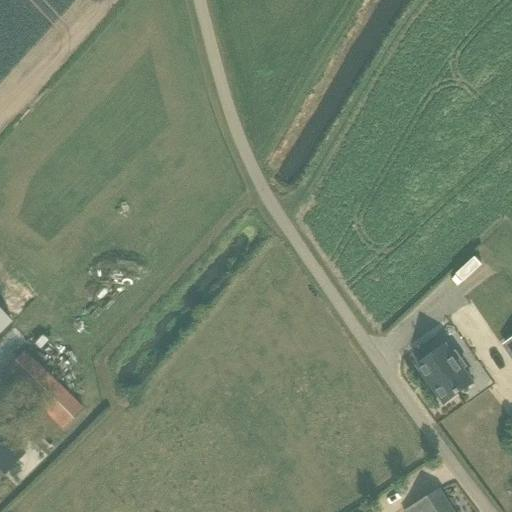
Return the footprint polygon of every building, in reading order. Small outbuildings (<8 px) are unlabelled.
[(0,333),(10,323),(0,312),(0,333)] [(14,327),(0,341),(0,374),(4,371),(63,430),(83,410),(50,377),(57,370),(14,327)] [(452,355),(445,346),(418,366),(445,404),(473,385),(462,370),(466,367),(456,352),(452,355)] [(0,477),(26,452),(3,428),(1,430),(0,428),(0,477)] [(453,511),(440,491),(406,511),(453,511)]
